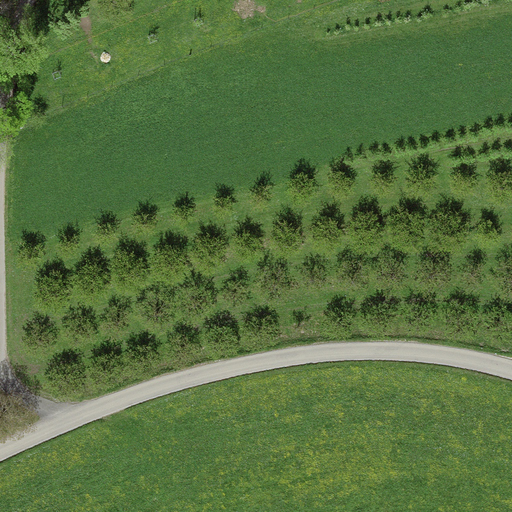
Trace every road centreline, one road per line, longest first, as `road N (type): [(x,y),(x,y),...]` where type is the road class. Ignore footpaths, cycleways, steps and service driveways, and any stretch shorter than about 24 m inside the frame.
road 1 (unclassified): [(59,423),(270,361),(377,348),(511,365)]
road 2 (unclassified): [(4,376),(4,127),(30,0)]
